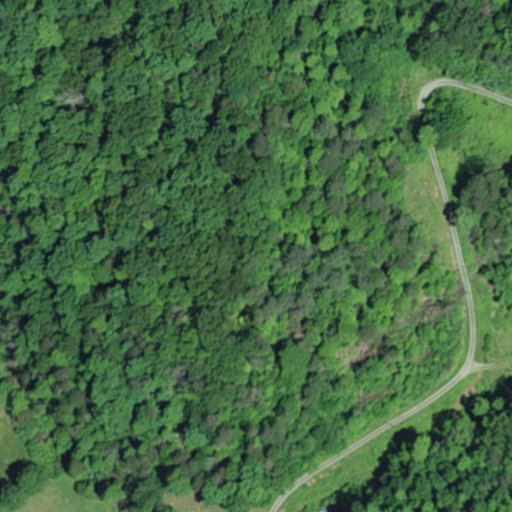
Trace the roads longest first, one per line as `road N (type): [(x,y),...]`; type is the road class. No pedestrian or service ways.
road 1 (residential): [(278,511),(311,469),(474,367)]
road 2 (residential): [(299,480),(412,467),(490,482)]
